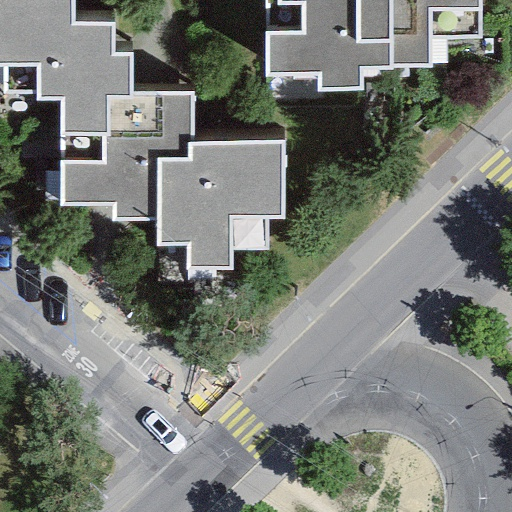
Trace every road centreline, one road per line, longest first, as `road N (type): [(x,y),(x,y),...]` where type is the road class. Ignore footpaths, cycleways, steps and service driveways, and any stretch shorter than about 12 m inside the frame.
road 1 (residential): [(511,192),(265,421)]
road 2 (unclassified): [(265,421),(170,511)]
